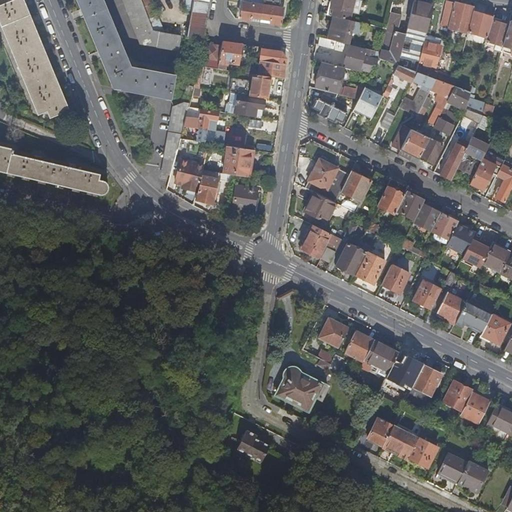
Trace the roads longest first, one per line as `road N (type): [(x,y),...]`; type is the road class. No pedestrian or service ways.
road 1 (residential): [(465,511),(252,401),(270,261)]
road 2 (residential): [(270,261),(511,380)]
road 3 (residential): [(511,231),(291,117)]
road 4 (residential): [(161,206),(107,143),(47,0)]
road 5 (residential): [(0,199),(124,225),(161,206)]
road 6 (residential): [(270,261),(291,117)]
road 7 (residential): [(161,206),(270,261)]
